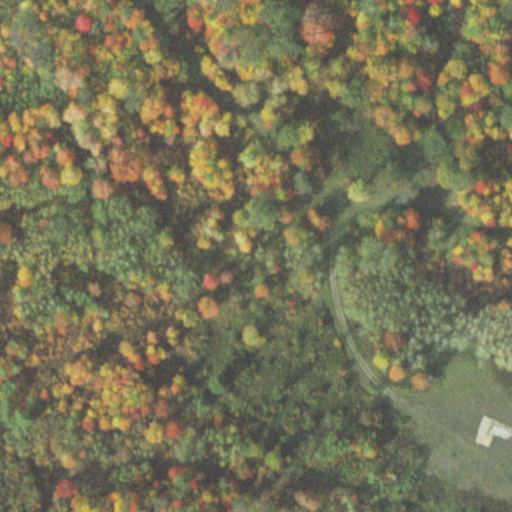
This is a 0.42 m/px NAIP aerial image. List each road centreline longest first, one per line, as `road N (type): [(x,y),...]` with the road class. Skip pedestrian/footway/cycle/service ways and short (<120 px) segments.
road 1 (track): [(511,223),(448,208),(340,207),(281,157),(141,0)]
road 2 (track): [(452,427),(357,365),(324,277),(340,207)]
